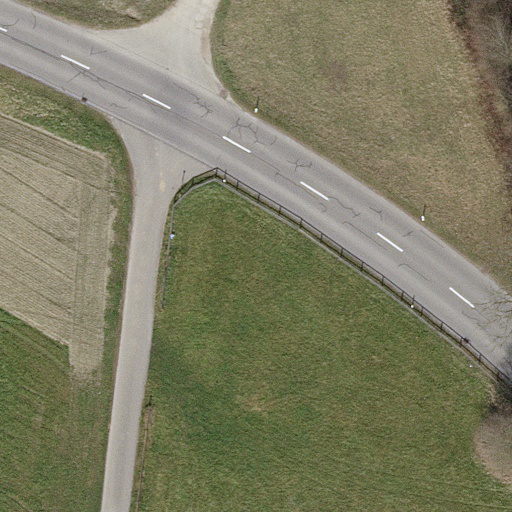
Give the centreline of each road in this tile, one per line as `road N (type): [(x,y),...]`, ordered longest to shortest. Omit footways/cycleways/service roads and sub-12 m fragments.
road 1 (secondary): [(0,28),(169,99),(345,209),(511,336)]
road 2 (track): [(116,511),(169,99)]
